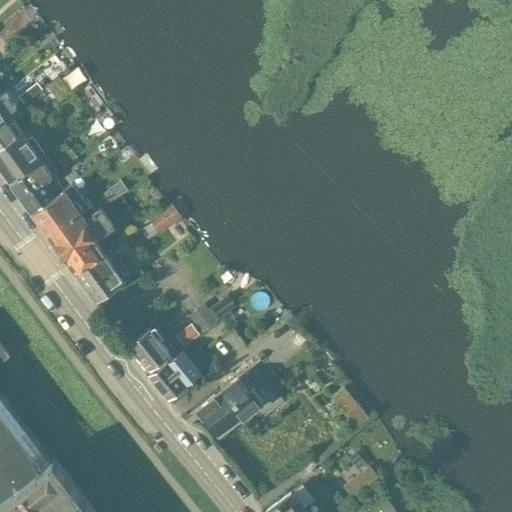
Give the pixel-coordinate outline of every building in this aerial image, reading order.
[(0,96),(1,96),(0,96),(0,95),(0,77),(3,74),(3,73),(11,68),(5,61),(0,65),(0,96)] [(71,92),(59,75),(46,84),(58,101),(71,92)] [(37,82),(19,95),(24,102),(42,88),(37,82)] [(0,119),(0,147),(22,130),(13,118),(8,122),(4,116),(0,119)] [(0,166),(9,179),(45,153),(32,135),(28,138),(22,130),(0,147),(0,166)] [(63,166),(76,156),(67,144),(54,155),(63,166)] [(11,184),(31,211),(72,183),(71,183),(63,189),(58,181),(53,173),(56,171),(47,158),(11,184)] [(80,176),(74,169),(62,178),(67,185),(80,176)] [(121,179),(108,188),(108,189),(114,197),(127,189),(121,179)] [(72,183),(31,211),(47,234),(80,210),(84,216),(100,204),(91,210),(72,183)] [(108,189),(100,194),(106,203),(114,197),(108,189)] [(121,193),(108,202),(115,212),(127,203),(126,201),(121,193)] [(47,234),(64,257),(75,272),(104,251),(95,239),(115,225),(100,204),(84,216),(80,210),(47,234)] [(104,251),(75,272),(86,286),(119,262),(113,254),(120,249),(117,245),(114,248),(111,245),(104,251)] [(121,261),(119,262),(86,286),(96,300),(134,272),(129,265),(126,267),(121,261)] [(203,302),(188,313),(202,331),(217,320),(217,319),(236,304),(228,293),(207,308),(203,302)] [(291,314),(280,323),(298,345),(309,336),(291,314)] [(184,345),(199,333),(190,322),(175,334),(184,345)] [(153,324),(150,326),(128,343),(148,369),(174,349),(153,324)] [(0,511),(97,511),(53,453),(50,456),(0,389),(0,358),(9,352),(0,340),(0,511)] [(149,376),(169,400),(186,386),(202,371),(183,348),(165,362),(149,376)] [(256,422),(284,400),(254,362),(196,407),(218,434),(247,411),(256,422)] [(276,370),(267,377),(274,387),(283,380),(276,370)] [(330,396),(356,427),(369,416),(343,385),(330,396)] [(256,440),(235,457),(259,487),(280,470),(279,469),(296,455),(308,445),(287,419),(276,428),(275,428),(257,441),(256,440)] [(357,492),(348,481),(343,485),(352,496),(357,492)] [(263,511),(303,511),(302,510),(306,507),(304,504),(308,501),(296,487),(292,490),(291,489),(263,511)] [(352,497),(340,507),(344,511),(348,511),(358,504),(352,497)]
